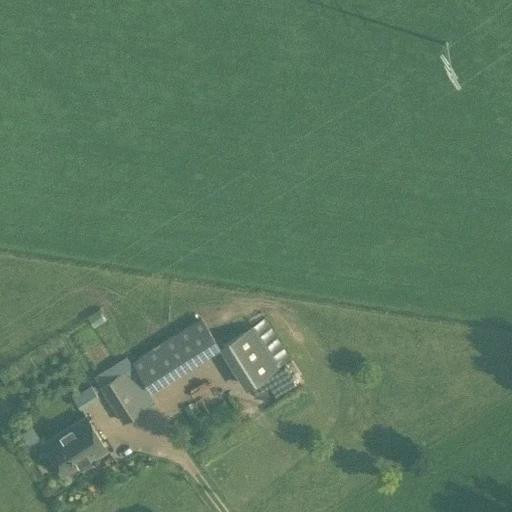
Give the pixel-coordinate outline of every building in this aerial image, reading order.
[(251,322),(215,343),(241,387),(276,366),(251,322)] [(139,410),(118,375),(100,386),(121,420),(139,410)] [(91,384),(70,392),(75,404),(96,395),(91,384)] [(61,473),(104,446),(85,414),(41,441),(61,473)] [(21,432),(29,444),(39,437),(30,426),(21,432)]
